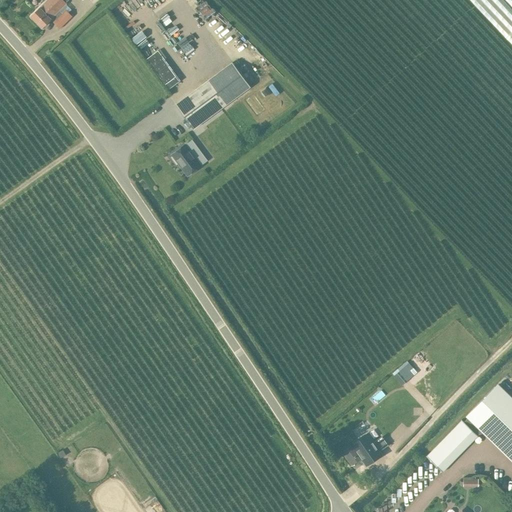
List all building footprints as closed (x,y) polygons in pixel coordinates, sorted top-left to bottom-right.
[(47,0),(40,8),(31,17),(42,28),(51,20),(53,17),(55,20),(53,22),(60,29),(72,17),(66,10),(63,8),(67,4),(66,3),(69,0),(68,0),(47,0)] [(205,16),(213,9),(206,1),(198,8),(205,16)] [(147,59),(170,89),(182,80),(158,50),(147,59)] [(250,86),(232,62),(175,105),(193,129),(250,86)] [(201,166),(186,145),(172,155),(188,176),(201,166)] [(409,380),(400,370),(394,376),(402,386),(409,380)] [(461,420),(426,456),(442,472),(443,471),(442,470),(476,435),(477,436),(478,436),(477,435),(483,428),(511,456),(511,403),(495,386),(465,417),(466,419),(464,422),(461,420)] [(364,414),(350,421),(353,427),(367,421),(364,414)] [(367,434),(342,452),(351,465),(352,465),(354,468),(357,468),(363,464),(364,461),(367,465),(382,455),(379,451),(387,445),(382,437),(373,443),(367,434)] [(464,478),(464,487),(480,486),(479,478),(464,478)]
